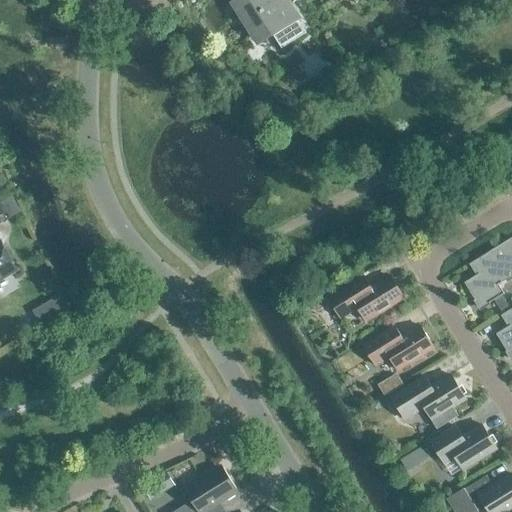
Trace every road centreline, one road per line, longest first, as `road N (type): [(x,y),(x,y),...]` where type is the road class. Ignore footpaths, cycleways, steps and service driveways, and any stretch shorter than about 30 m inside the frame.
road 1 (unclassified): [(254,406),(178,290),(97,205),(89,151),(90,0)]
road 2 (residential): [(511,218),(437,260),(434,282),(511,415)]
road 3 (unclassified): [(42,511),(254,406)]
road 4 (unclassified): [(318,511),(254,406)]
